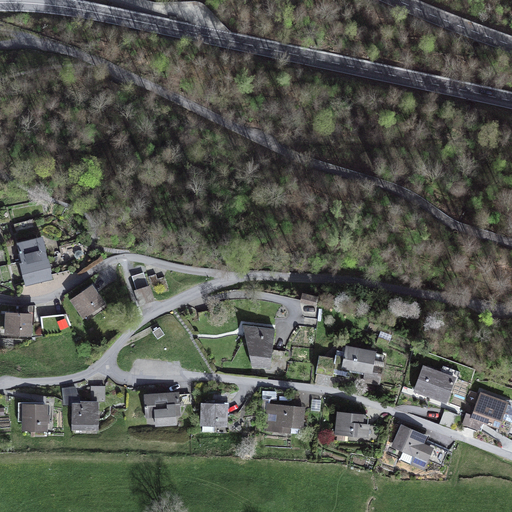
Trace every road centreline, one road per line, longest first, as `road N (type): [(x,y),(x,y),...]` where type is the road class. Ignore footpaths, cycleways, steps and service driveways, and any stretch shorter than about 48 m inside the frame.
road 1 (unclassified): [(511,243),(290,154),(94,60),(57,48),(0,45)]
road 2 (residential): [(101,365),(128,379),(325,390),(511,457)]
road 3 (primary): [(511,102),(217,39)]
road 4 (unclassified): [(244,274),(358,281),(511,310)]
road 5 (residential): [(244,274),(128,257),(41,299),(0,299)]
road 6 (primary): [(217,39),(60,6),(0,3)]
road 7 (unclassified): [(101,365),(139,320),(244,274)]
road 8 (tertiary): [(396,0),(511,45)]
